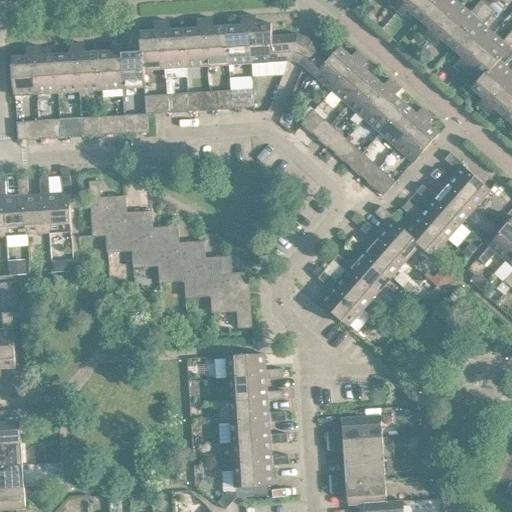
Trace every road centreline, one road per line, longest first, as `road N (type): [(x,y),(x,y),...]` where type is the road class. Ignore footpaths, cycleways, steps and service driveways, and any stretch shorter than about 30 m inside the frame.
road 1 (residential): [(338,214),(265,139),(5,156)]
road 2 (residential): [(306,364),(304,336),(288,318),(288,277),(338,214)]
road 3 (residential): [(316,511),(306,364)]
road 4 (residential): [(338,214),(399,192),(440,147)]
